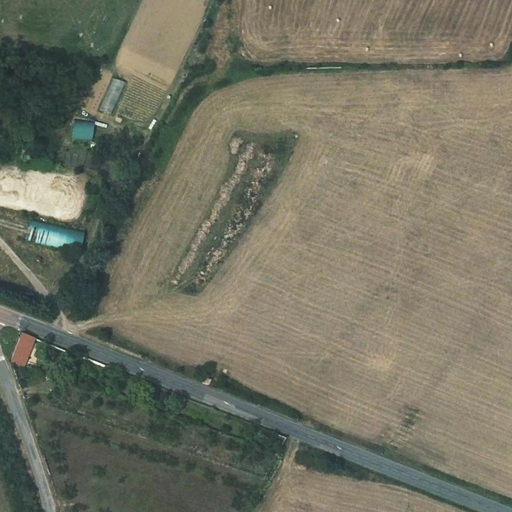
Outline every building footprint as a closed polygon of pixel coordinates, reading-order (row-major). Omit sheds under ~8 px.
[(126,83),(114,77),(99,110),(111,115),(126,83)] [(94,122),(74,119),(72,138),(92,141),(94,122)] [(86,231),(24,217),(19,239),(80,254),(86,231)] [(35,338),(22,333),(11,362),(23,366),(24,365),(20,363),(26,346),(31,348),(35,338)] [(31,348),(26,346),(20,363),(24,365),(31,348)] [(209,385),(211,380),(205,377),(203,383),(209,385)]
